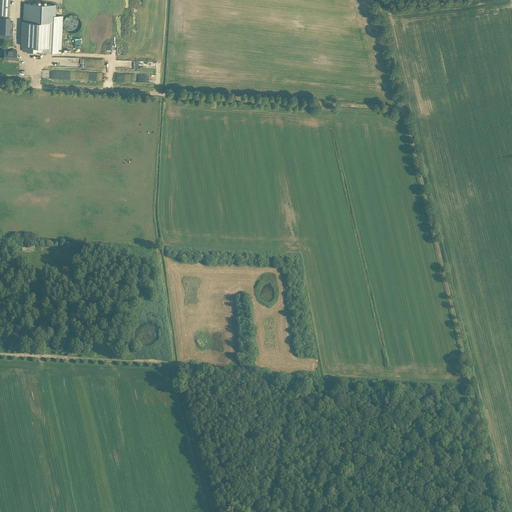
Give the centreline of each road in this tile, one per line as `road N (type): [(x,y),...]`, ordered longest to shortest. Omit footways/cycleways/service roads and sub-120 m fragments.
road 1 (track): [(403,108),(503,511)]
road 2 (track): [(0,84),(403,108)]
